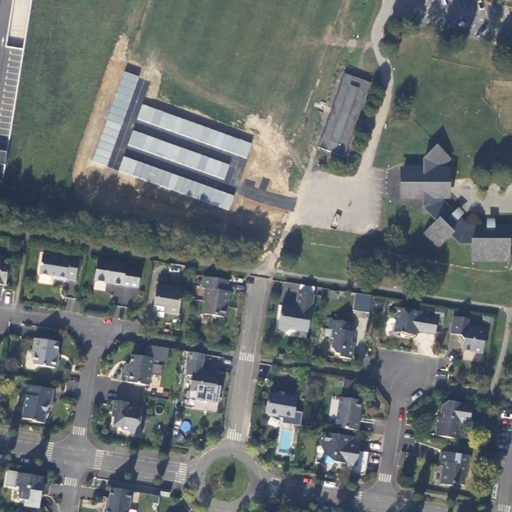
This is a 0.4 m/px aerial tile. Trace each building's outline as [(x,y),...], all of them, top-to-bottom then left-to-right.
[(108,166),(137,75),(122,70),(93,161),(108,166)] [(371,83),(344,73),(341,83),(341,84),(332,108),(333,108),(331,113),(322,137),(318,147),(345,157),(348,146),(348,145),(356,122),(357,122),(358,117),(359,117),(358,116),(359,116),(367,93),(371,83)] [(252,140),(141,106),(136,122),(247,156),(252,140)] [(229,163),(132,130),(127,146),(224,179),(229,163)] [(511,243),(511,224),(494,225),(487,225),(467,225),(460,217),(455,212),(443,200),(448,196),(448,170),(443,167),(450,158),(436,145),(423,158),(423,169),(402,169),(402,198),(427,198),(427,213),(436,221),(424,234),(438,247),(450,235),(459,244),(472,244),(472,261),(508,261),(509,244),(511,243)] [(123,157),(118,172),(229,209),(234,194),(123,157)] [(459,207),(455,212),(460,217),(464,212),(459,207)] [(77,280),(81,257),(71,255),(70,258),(43,254),(40,273),(58,276),(58,278),(67,279),(67,278),(77,280)] [(0,283),(6,284),(9,263),(2,262),(2,257),(0,256),(0,283)] [(140,287),(143,269),(127,266),(128,263),(99,258),(95,280),(140,287)] [(230,280),(205,276),(204,287),(207,288),(205,301),(207,303),(205,314),(226,317),(227,309),(227,306),(225,306),(226,300),(228,299),(229,291),(228,291),(230,280)] [(179,315),(184,288),(181,287),(174,286),(174,288),(170,287),(170,286),(158,284),(157,292),(159,292),(158,296),(156,296),(154,305),(166,307),(166,312),(179,315)] [(297,304),(296,304),(299,308),(298,309),(294,309),(294,307),(282,305),(278,330),(287,331),(291,328),(308,331),(314,294),(299,292),(297,304)] [(355,293),(353,310),(369,312),(371,295),(355,293)] [(413,337),(416,335),(417,328),(420,325),(422,325),(422,330),(436,332),(438,317),(421,314),(422,310),(399,306),(398,312),(395,313),(395,317),(397,320),(395,332),(401,333),(401,335),(413,337)] [(483,353),(488,328),(468,326),(470,319),(454,316),(450,333),(461,336),(464,339),(462,350),(483,353)] [(353,323),(329,320),(328,328),(333,330),(332,338),(334,338),(333,348),(337,354),(341,355),(341,357),(352,359),(354,343),(351,342),(352,340),(354,338),(355,332),(352,331),(353,323)] [(58,358),(60,345),(46,343),(45,340),(35,338),(33,351),(35,354),(34,360),(34,362),(35,364),(36,365),(56,368),(58,366),(59,361),(58,358)] [(150,385),(154,358),(132,355),(130,364),(126,366),(126,370),(123,369),(122,375),(128,376),(128,382),(150,385)] [(191,391),(215,394),(219,373),(209,372),(209,374),(202,373),(204,362),(191,360),(188,375),(193,376),(191,391)] [(54,389),(26,385),(24,396),(28,396),(27,403),(24,405),(22,418),(32,420),(34,422),(45,423),(47,405),(52,405),(54,389)] [(298,397),(287,395),(287,397),(279,396),(269,395),(266,413),(267,413),(269,416),(277,418),(279,415),(295,418),(298,397)] [(330,414),(336,415),(338,398),(331,397),(330,414)] [(336,427),(358,431),(360,421),(358,420),(362,400),(340,397),(336,427)] [(115,401),(113,411),(115,412),(114,417),(113,425),(119,426),(122,429),(129,430),(131,433),(139,434),(144,409),(130,407),(127,403),(115,401)] [(443,405),(442,413),(443,413),(442,417),(439,417),(437,417),(436,426),(437,427),(436,435),(460,440),(462,430),(459,429),(460,421),(465,421),(466,415),(471,415),(473,405),(448,401),(443,405)] [(360,451),(361,445),(351,443),(353,437),(322,432),(321,442),(327,443),(325,454),(335,456),(335,461),(348,464),(347,472),(363,475),(366,473),(370,453),(360,451)] [(351,443),(361,445),(362,438),(353,437),(351,443)] [(464,485),(469,456),(441,451),(439,465),(445,467),(444,471),(442,471),(441,484),(453,487),(454,484),(464,485)] [(42,476),(18,472),(16,486),(19,487),(18,496),(19,499),(27,500),(27,503),(39,505),(41,492),(40,491),(42,476)] [(128,511),(132,490),(111,487),(108,506),(105,508),(104,511),(128,511)]
